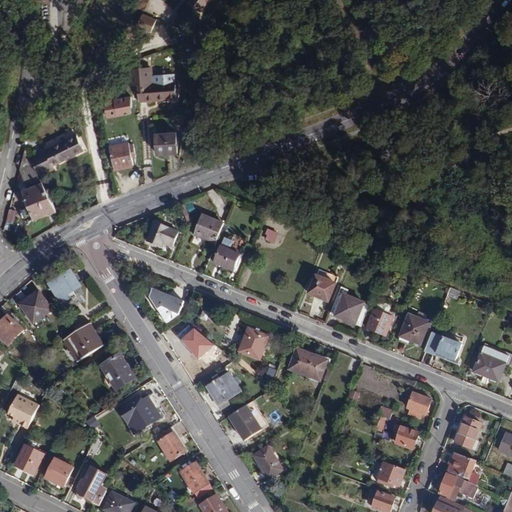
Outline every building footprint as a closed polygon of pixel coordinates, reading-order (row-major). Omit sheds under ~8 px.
[(209,2),(209,0),(189,0),(189,2),(200,10),(206,0),(209,2)] [(130,85),(151,83),(151,68),(129,70),(130,85)] [(164,83),(139,84),(139,102),(177,98),(176,86),(165,86),(164,83)] [(107,118),(131,113),(132,96),(102,101),(107,118)] [(157,154),(176,153),(176,133),(156,134),(157,154)] [(46,153),(31,161),(39,177),(54,168),(53,166),(83,149),(76,135),(45,151),(46,153)] [(130,152),(135,151),(133,144),(129,145),(128,143),(109,147),(114,169),(133,166),(131,156),(130,152)] [(29,156),(21,159),(19,170),(25,185),(40,178),(39,177),(31,161),(29,156)] [(25,223),(55,210),(40,178),(25,185),(27,190),(22,192),(29,208),(21,212),(25,223)] [(5,226),(12,228),(16,211),(9,210),(5,226)] [(215,244),(223,224),(202,215),(194,235),(215,244)] [(177,232),(155,223),(147,241),(161,246),(162,244),(171,247),(177,232)] [(273,242),(277,235),(268,231),(267,234),(268,235),(267,239),(273,242)] [(241,257),(245,247),(225,238),(215,263),(232,269),(238,256),(241,257)] [(404,283),(407,276),(391,269),(387,277),(393,279),(393,282),(397,283),(398,281),(404,283)] [(328,302),(338,278),(319,270),(309,294),(328,302)] [(80,287),(71,272),(56,281),(66,296),(80,287)] [(447,296),(458,300),(461,291),(450,288),(447,296)] [(183,303),(153,290),(150,298),(166,322),(178,315),(183,303)] [(52,310),(39,292),(21,305),(34,324),(52,310)] [(357,300),(339,293),(335,304),(338,306),(335,315),(334,316),(355,325),(363,308),(355,304),(357,300)] [(389,316),(392,306),(384,303),(380,313),(374,311),(368,328),(386,336),(393,318),(389,316)] [(410,315),(400,337),(411,341),(420,345),(430,324),(410,315)] [(0,337),(9,346),(23,330),(8,316),(0,324),(0,337)] [(89,324),(63,341),(77,362),(103,346),(89,324)] [(260,360),(269,337),(249,329),(240,351),(260,360)] [(445,338),(433,333),(425,351),(457,364),(459,361),(456,360),(463,345),(457,343),(458,339),(446,334),(445,338)] [(498,382),(509,357),(484,347),(473,372),(498,382)] [(320,381),(328,361),(298,349),(290,369),(320,381)] [(126,362),(121,354),(101,366),(117,391),(136,378),(131,371),(135,368),(129,360),(126,362)] [(0,374),(1,375),(8,365),(3,361),(0,366),(0,374)] [(343,387),(347,376),(335,371),(331,382),(343,387)] [(241,392),(230,373),(207,387),(219,405),(241,392)] [(272,397),(269,391),(262,395),(266,401),(272,397)] [(426,416),(432,400),(414,393),(408,409),(410,410),(408,414),(421,419),(423,414),(426,416)] [(39,406),(18,395),(8,414),(14,418),(21,421),(19,425),(27,429),(39,406)] [(135,434),(161,418),(148,398),(143,401),(139,396),(118,408),(135,434)] [(253,401),(229,418),(244,441),(269,426),(253,401)] [(383,412),(381,417),(386,419),(390,420),(392,415),(383,412)] [(386,419),(381,417),(376,430),(381,432),(386,419)] [(471,448),(481,425),(465,418),(456,442),(471,448)] [(413,450),(419,435),(395,425),(394,430),(399,433),(395,443),(413,450)] [(311,426),(301,452),(312,456),(321,430),(311,426)] [(186,451),(171,427),(156,437),(171,460),(186,451)] [(97,434),(89,451),(96,455),(103,440),(97,434)] [(511,456),(511,436),(506,434),(499,451),(511,456)] [(126,456),(130,450),(123,445),(118,451),(126,456)] [(34,475),(44,456),(25,446),(16,466),(34,475)] [(284,471),(269,447),(254,456),(269,479),(284,471)] [(470,480),(476,463),(476,461),(456,453),(455,454),(449,472),(470,480)] [(47,478),(55,482),(64,487),(74,468),(57,459),(47,478)] [(400,487),(406,471),(385,463),(378,482),(390,487),(391,484),(400,487)] [(503,474),(511,477),(511,464),(507,463),(503,474)] [(198,499),(213,489),(197,464),(182,473),(198,499)] [(100,505),(106,493),(99,489),(105,476),(91,468),(85,481),(82,479),(78,488),(80,489),(78,493),(76,496),(80,499),(85,497),(100,505)] [(450,497),(448,500),(454,503),(458,491),(472,496),(476,485),(464,480),(447,475),(441,493),(450,497)] [(64,487),(55,482),(53,486),(62,491),(64,487)] [(289,485),(284,498),(290,499),(294,487),(289,485)] [(382,511),(390,511),(396,499),(379,492),(374,508),(382,511)] [(503,511),(510,511),(511,511),(511,492),(507,503),(504,510),(503,511)] [(109,511),(130,511),(134,504),(113,493),(105,510),(109,511)] [(227,511),(216,495),(200,505),(204,511),(227,511)] [(442,497),(435,511),(461,511),(463,507),(454,503),(448,500),(442,497)] [(181,504),(183,508),(192,502),(190,498),(181,504)] [(497,506),(504,510),(507,503),(500,499),(497,506)]
